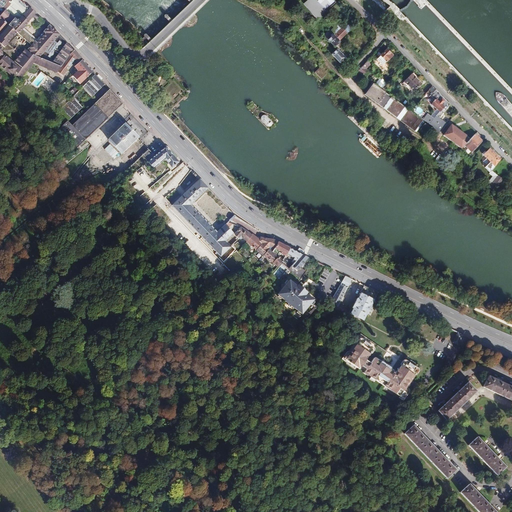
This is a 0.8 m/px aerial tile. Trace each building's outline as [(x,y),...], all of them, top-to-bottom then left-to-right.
[(22,19),(31,8),(22,0),(0,0),(0,18),(2,16),(6,20),(5,21),(10,25),(18,15),(22,19)] [(326,11),(336,2),(334,0),(319,0),(318,2),(316,0),(309,0),(305,4),(319,20),(327,12),(326,11)] [(0,66),(15,79),(15,78),(17,76),(21,71),(10,62),(11,60),(9,58),(6,61),(4,59),(4,57),(5,57),(5,49),(3,49),(3,44),(5,46),(9,42),(17,32),(36,47),(31,53),(29,51),(18,64),(23,68),(24,67),(34,53),(61,66),(74,49),(63,37),(60,34),(50,25),(49,26),(47,28),(45,31),(47,33),(46,34),(43,32),(41,34),(44,37),(39,43),(23,29),(33,16),(35,14),(36,12),(31,8),(22,19),(18,15),(10,25),(9,26),(0,36),(0,37),(1,38),(0,39),(0,66)] [(46,23),(39,17),(37,19),(44,25),(46,23)] [(0,36),(9,26),(3,21),(0,24),(0,36)] [(340,41),(348,33),(343,28),(335,35),(332,32),(327,37),(336,47),(341,42),(340,41)] [(386,60),(392,54),(387,48),(381,54),(386,60)] [(61,66),(34,53),(24,67),(23,68),(22,70),(21,71),(17,76),(20,78),(34,60),(58,70),(63,75),(76,59),(79,63),(83,58),(74,49),(61,66)] [(346,59),(338,50),(332,55),(342,65),(344,63),(343,61),(346,59)] [(82,83),(94,71),(83,58),(79,63),(75,66),(79,70),(74,75),(82,83)] [(22,70),(11,60),(10,62),(21,71),(22,70)] [(362,74),(367,70),(361,65),(357,70),(362,74)] [(62,83),(52,76),(47,73),(47,75),(41,70),(38,75),(47,81),(59,88),(62,83)] [(89,98),(105,82),(97,73),(80,89),(89,98)] [(421,83),(412,73),(404,81),(413,90),(421,83)] [(392,96),(375,84),(373,82),(365,93),(383,107),(392,96)] [(430,94),(435,88),(432,85),(426,92),(429,95),(430,94)] [(88,138),(124,103),(111,88),(76,122),(71,117),(69,119),(69,120),(88,138)] [(440,132),(448,123),(441,117),(442,116),(441,115),(450,105),(449,104),(450,104),(435,88),(430,94),(435,99),(431,103),(440,110),(434,117),(427,112),(422,119),(423,120),(434,128),(440,132)] [(85,105),(90,99),(89,98),(80,89),(75,95),(79,99),(84,104),(85,105)] [(77,102),(79,99),(75,95),(69,101),(73,105),(77,102)] [(397,117),(405,106),(394,98),(386,109),(397,117)] [(71,117),(78,110),(74,106),(73,105),(69,101),(59,110),(69,119),(71,117)] [(422,119),(408,109),(400,119),(415,130),(423,120),(422,119)] [(106,138),(122,121),(114,114),(98,130),(106,138)] [(272,121),(265,114),(264,114),(263,114),(262,114),(261,115),(261,116),(260,116),(260,117),(260,118),(261,118),(267,125),(268,126),(269,126),(270,126),(271,125),(272,124),(272,123),(272,122),(272,121)] [(121,153),(139,136),(138,135),(143,131),(142,130),(132,119),(132,118),(127,123),(126,122),(108,139),(109,140),(120,152),(121,153)] [(88,138),(69,120),(69,119),(59,130),(77,148),(88,138)] [(465,145),(471,138),(449,121),(448,123),(440,132),(442,133),(445,128),(448,130),(444,135),(462,149),(463,147),(465,145)] [(427,134),(431,128),(425,123),(421,129),(427,134)] [(473,152),(482,140),(476,136),(474,134),(471,138),(465,145),(473,152)] [(152,171),(164,158),(172,167),(178,161),(165,147),(160,151),(158,149),(152,154),(148,150),(126,171),(132,177),(146,164),(152,171)] [(500,159),(489,148),(485,152),(484,151),(481,153),(491,162),(486,167),(491,173),(491,174),(497,179),(500,177),(493,171),(500,159)] [(500,190),(506,181),(500,177),(497,179),(490,188),(495,192),(498,188),(500,190)] [(220,231),(193,204),(196,201),(209,188),(200,179),(173,205),(222,256),(234,245),(228,239),(235,232),(226,224),(220,231)] [(256,236),(249,230),(243,227),(237,234),(241,238),(242,237),(250,243),(256,236)] [(260,251),(266,245),(265,244),(266,242),(271,245),(275,240),(274,240),(261,237),(260,239),(260,240),(256,236),(250,243),(260,251)] [(289,247),(275,240),(271,245),(269,247),(266,245),(260,251),(281,268),(286,262),(280,257),(283,253),(288,256),(290,248),(289,247)] [(302,254),(290,248),(288,256),(288,257),(292,259),(293,257),(297,259),(294,263),(296,264),(302,254)] [(302,268),(308,257),(302,254),(296,264),(294,267),(306,275),(308,272),(302,268)] [(259,257),(256,260),(262,266),(265,263),(259,257)] [(43,260),(36,266),(43,274),(50,268),(43,260)] [(299,286),(306,275),(294,267),(288,276),(299,286)] [(339,308),(352,280),(345,276),(330,307),(335,309),(336,307),(339,308)] [(309,294),(301,287),(300,288),(292,281),(280,294),(288,301),(296,309),(297,308),(309,319),(312,316),(307,311),(316,302),(308,295),(309,294)] [(368,316),(372,306),(374,301),(375,301),(379,293),(364,286),(360,294),(361,294),(359,299),(358,298),(353,308),(354,308),(351,314),(365,321),(367,315),(368,316)] [(463,334),(458,332),(453,342),(458,345),(463,334)] [(423,368),(410,359),(406,364),(403,362),(405,359),(390,350),(389,352),(364,335),(347,360),(382,384),(405,400),(410,393),(408,391),(410,389),(409,389),(423,368)] [(80,382),(43,343),(35,358),(68,393),(80,382)] [(511,387),(487,376),(482,387),(511,401),(511,387)] [(447,418),(475,390),(467,382),(439,409),(447,418)] [(454,468),(411,424),(402,432),(446,476),(454,468)] [(510,467),(481,438),(473,447),(501,475),(510,467)] [(496,511),(498,510),(469,482),(460,490),(482,511),(496,511)]
